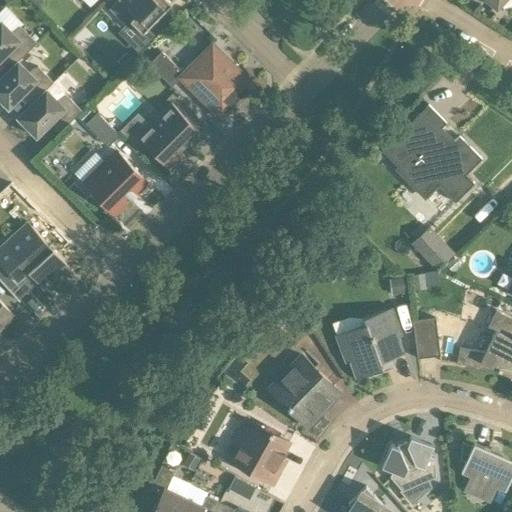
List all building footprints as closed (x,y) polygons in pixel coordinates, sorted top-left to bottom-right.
[(117,0),(108,9),(126,26),(130,22),(142,34),(171,4),(166,0),(117,0)] [(17,62),(36,43),(20,27),(11,33),(1,22),(0,22),(0,59),(7,52),(17,62)] [(120,56),(127,44),(112,36),(105,47),(120,56)] [(231,101),(250,81),(221,52),(205,69),(196,59),(182,73),(161,52),(148,65),(153,70),(164,80),(171,88),(179,79),(221,119),(235,105),(231,101)] [(34,102),(46,90),(53,83),(37,67),(28,72),(17,62),(0,78),(0,104),(2,107),(3,107),(3,106),(4,104),(8,108),(24,92),(34,102)] [(46,90),(34,102),(18,118),(21,121),(19,123),(19,122),(18,123),(31,136),(31,135),(31,134),(32,133),(36,136),(52,120),(61,129),(56,133),(57,135),(81,111),(65,95),(53,83),(46,90)] [(445,121),(426,103),(382,152),(401,168),(397,172),(428,200),(441,185),(460,202),(476,183),(467,175),(483,158),(472,148),(459,135),(451,143),(437,130),(445,121)] [(198,130),(171,104),(137,137),(142,142),(152,152),(151,157),(158,164),(163,163),(170,170),(183,156),(178,150),(198,130)] [(85,124),(95,114),(88,106),(77,116),(85,124)] [(107,147),(119,136),(96,113),(95,114),(85,124),(107,147)] [(116,155),(114,152),(104,162),(107,165),(84,187),(113,216),(129,200),(127,198),(133,192),(140,199),(153,187),(150,185),(119,152),(116,155)] [(64,262),(32,227),(31,228),(32,229),(21,239),(16,233),(0,247),(0,281),(18,302),(19,301),(18,299),(36,282),(43,289),(58,275),(54,271),(64,262)] [(436,271),(453,254),(429,228),(411,245),(429,263),(436,271)] [(452,259),(446,265),(453,272),(459,265),(452,259)] [(425,288),(425,285),(423,274),(411,275),(413,289),(425,288)] [(408,292),(405,277),(390,280),(392,295),(408,292)] [(0,328),(13,317),(0,301),(0,328)] [(290,308),(281,317),(291,326),(299,317),(290,308)] [(382,369),(379,362),(402,354),(396,338),(401,337),(390,308),(362,319),(365,325),(336,335),(346,363),(350,362),(356,379),(382,369)] [(511,377),(511,318),(496,311),(487,328),(494,332),(484,352),(459,348),(456,364),(489,370),(489,369),(490,367),(511,377)] [(417,359),(440,356),(435,318),(412,321),(417,359)] [(307,427),(340,393),(301,356),(268,389),(277,398),(275,400),(275,405),(278,409),(283,408),(285,406),(307,427)] [(272,485),(279,471),(274,468),(288,442),(248,420),(226,460),(272,485)] [(433,446),(410,436),(407,443),(406,441),(396,445),(397,447),(390,444),(381,468),(392,472),(389,478),(400,490),(429,481),(435,478),(434,459),(428,457),(433,446)] [(471,446),(462,442),(460,460),(465,462),(460,472),(469,476),(463,490),(490,502),(496,487),(505,491),(509,481),(511,482),(511,458),(501,454),(501,453),(490,448),(489,449),(473,442),(471,446)] [(191,454),(185,464),(194,470),(200,459),(191,454)] [(176,511),(184,497),(166,489),(174,473),(160,466),(149,490),(160,494),(151,511),(176,511)] [(240,492),(244,483),(233,479),(229,488),(240,492)] [(386,511),(379,507),(381,505),(382,505),(365,487),(347,503),(351,507),(347,511),(386,511)] [(214,511),(219,503),(205,497),(201,506),(184,497),(176,511),(214,511)] [(219,503),(214,511),(247,511),(237,507),(232,509),(219,503)] [(511,511),(511,503),(508,507),(503,511),(511,511)]
